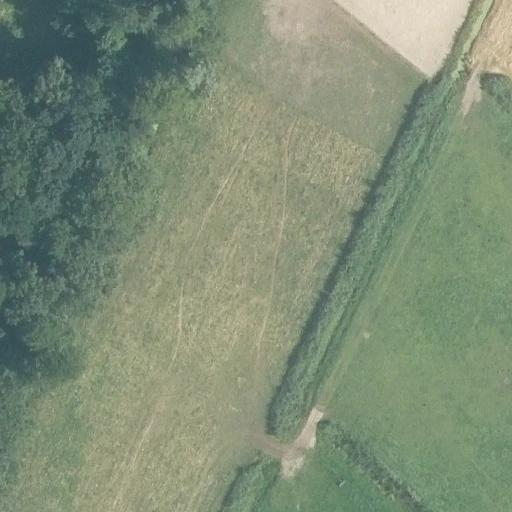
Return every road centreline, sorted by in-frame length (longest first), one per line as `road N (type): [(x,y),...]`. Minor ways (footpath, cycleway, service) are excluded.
road 1 (track): [(298,452),(509,0)]
road 2 (track): [(0,296),(137,0)]
